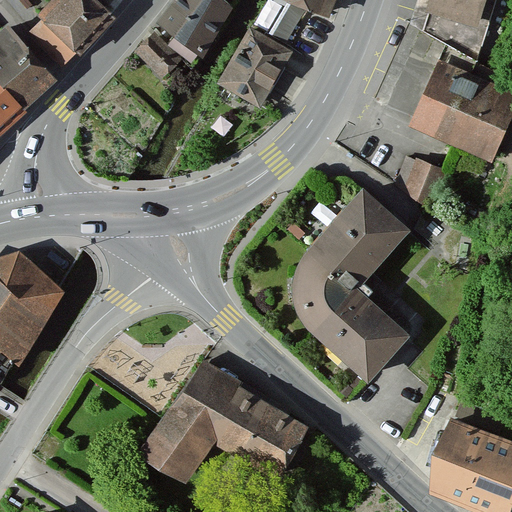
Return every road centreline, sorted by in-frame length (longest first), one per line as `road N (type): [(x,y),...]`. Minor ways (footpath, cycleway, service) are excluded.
road 1 (unclassified): [(174,260),(225,319),(446,511)]
road 2 (secondary): [(162,209),(210,200),(278,162),(327,95),(367,0)]
road 3 (residential): [(174,260),(80,341),(0,463)]
road 4 (tertiary): [(38,216),(35,164),(46,126),(151,0)]
road 5 (secondary): [(38,216),(162,209)]
